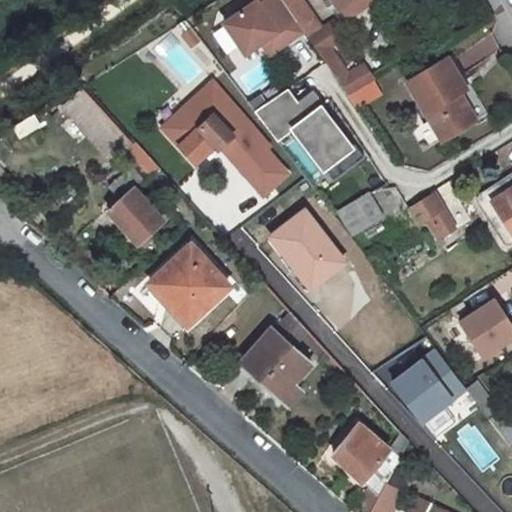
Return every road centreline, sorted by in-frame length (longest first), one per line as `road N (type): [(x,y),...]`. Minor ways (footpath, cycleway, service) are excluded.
road 1 (residential): [(0,222),(322,511)]
road 2 (unknown): [(213,200),(495,511)]
road 3 (unknown): [(511,133),(448,172),(409,173),(312,71)]
